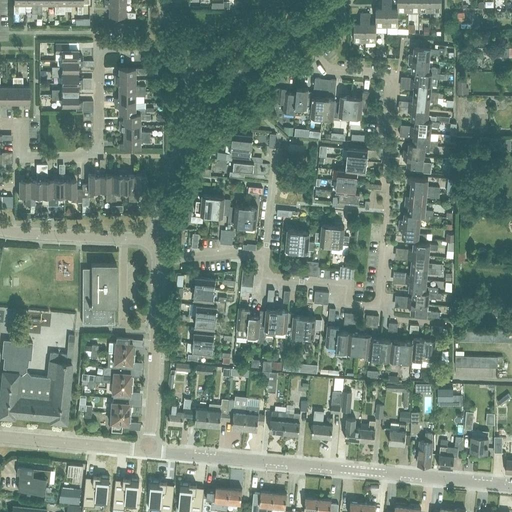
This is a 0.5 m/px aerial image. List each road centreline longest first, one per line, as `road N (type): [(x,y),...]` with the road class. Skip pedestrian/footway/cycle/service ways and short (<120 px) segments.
road 1 (tertiary): [(511,485),(149,451)]
road 2 (residential): [(14,124),(16,155),(89,156),(99,49),(154,49),(214,100)]
road 3 (residential): [(265,256),(264,278),(340,286),(339,303),(380,307),(385,247)]
road 4 (residential): [(149,451),(158,261)]
road 5 (residential): [(389,146),(396,74),(328,68),(295,33)]
road 6 (residential): [(159,239),(0,230)]
road 7 (unclassified): [(159,239),(168,186),(214,100)]
road 8 (tertiary): [(149,451),(0,436)]
